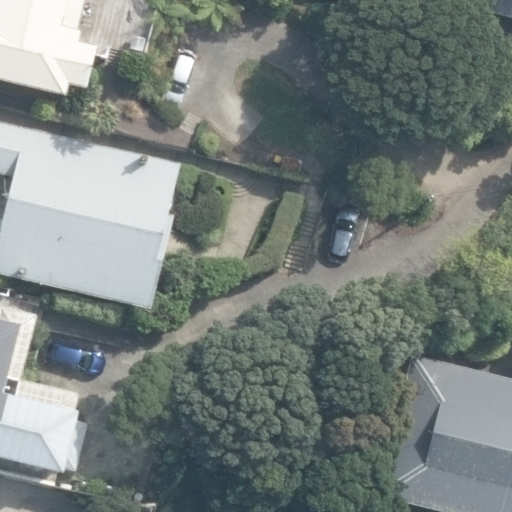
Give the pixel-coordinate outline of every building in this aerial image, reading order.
[(85,91),(95,48),(77,44),(80,32),(76,31),(83,0),(0,0),(0,82),(65,98),(68,87),(85,91)] [(511,0),(491,0),(488,14),(511,20),(511,0)] [(0,240),(0,275),(152,313),(175,220),(167,218),(179,168),(169,166),(0,124),(0,176),(15,180),(0,240)] [(300,180),(303,163),(283,160),(280,177),(300,180)] [(0,462),(63,478),(79,415),(73,413),(77,397),(18,382),(35,317),(0,308),(0,462)] [(379,498),(432,511),(511,511),(511,383),(414,359),(379,498)]
